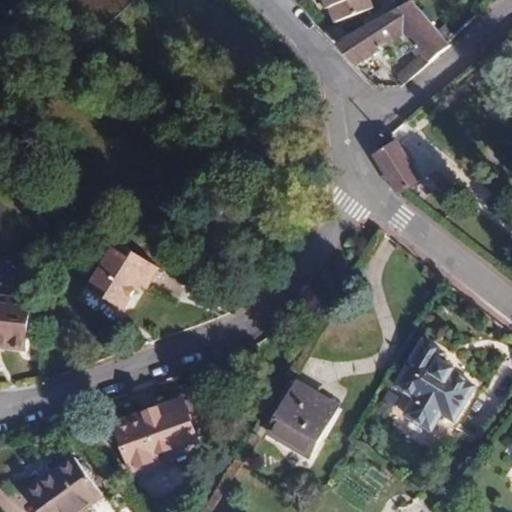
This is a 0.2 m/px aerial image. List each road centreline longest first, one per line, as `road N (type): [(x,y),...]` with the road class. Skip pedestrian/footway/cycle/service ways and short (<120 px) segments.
road 1 (residential): [(365,191),(273,308),(228,337),(15,408),(0,404)]
road 2 (residential): [(511,4),(443,74),(350,135)]
road 3 (residential): [(511,300),(365,191)]
road 4 (residential): [(262,0),(344,92),(350,135)]
